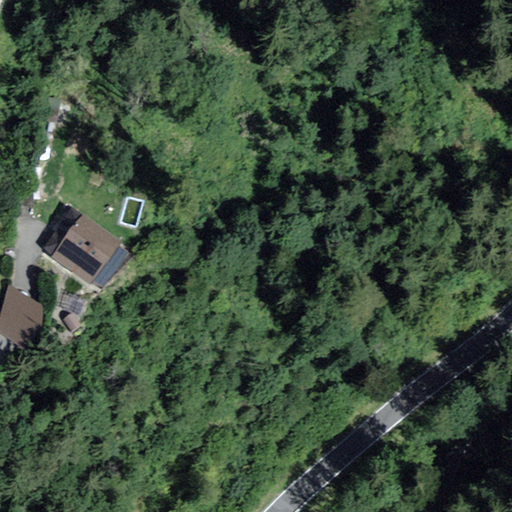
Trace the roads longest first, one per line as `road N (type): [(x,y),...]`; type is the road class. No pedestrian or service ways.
road 1 (tertiary): [(511,318),(281,511)]
road 2 (residential): [(511,337),(405,511)]
